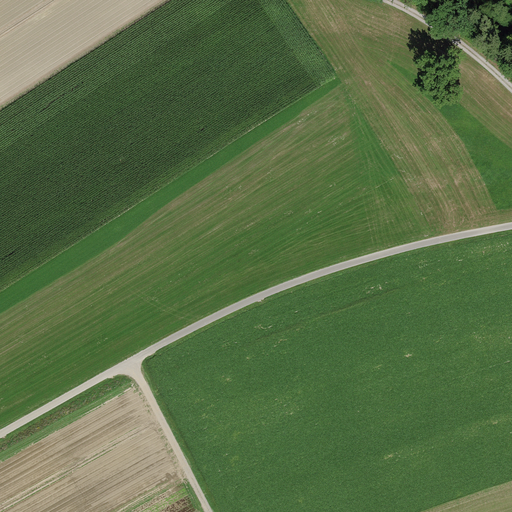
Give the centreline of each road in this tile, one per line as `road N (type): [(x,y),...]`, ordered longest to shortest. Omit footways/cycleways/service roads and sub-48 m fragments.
road 1 (unclassified): [(449,237),(276,288),(0,433)]
road 2 (track): [(211,511),(132,359)]
road 3 (track): [(394,0),(474,49),(511,84)]
